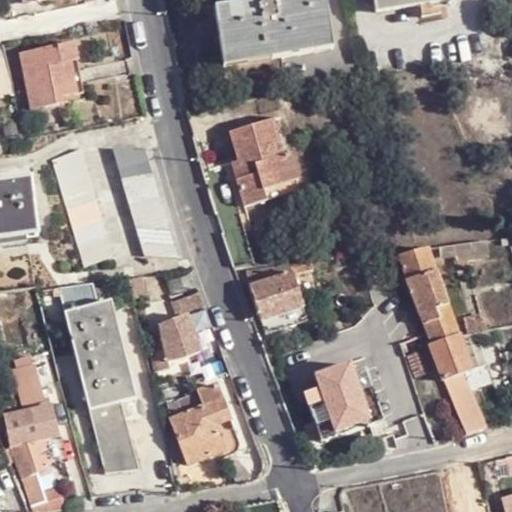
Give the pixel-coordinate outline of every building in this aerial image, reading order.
[(264,0),(213,8),(224,67),(331,51),(323,0),(264,0)] [(457,0),(372,0),(374,13),(457,2),(457,0)] [(18,52),(29,109),(81,97),(69,41),(18,52)] [(511,90),(474,90),(474,118),(511,118),(511,90)] [(248,183),(239,185),(247,212),(270,205),(267,194),(301,184),(304,183),(296,156),(288,158),(277,123),(234,135),(243,165),(248,183)] [(53,162),(84,269),(113,256),(83,151),(53,162)] [(116,152),(145,259),(177,258),(148,153),(116,152)] [(234,167),(239,185),(248,183),(243,165),(234,167)] [(0,182),(0,242),(37,238),(30,179),(0,182)] [(267,194),(270,205),(303,196),(301,184),(267,194)] [(427,248),(399,258),(409,285),(436,275),(427,248)] [(310,260),(288,262),(290,275),(293,274),(293,276),(311,274),(310,260)] [(249,289),(274,281),(271,269),(245,272),(249,289)] [(303,308),(293,276),(293,274),(290,275),(274,281),(249,289),(265,337),(290,327),(285,315),(303,308)] [(420,317),(447,307),(436,275),(409,285),(420,317)] [(66,318),(99,310),(93,286),(58,291),(66,318)] [(177,320),(206,310),(200,294),(172,304),(177,320)] [(66,318),(91,415),(122,408),(137,403),(113,307),(99,310),(66,318)] [(427,337),(429,347),(459,340),(447,307),(420,317),(427,337)] [(177,320),(160,326),(166,364),(183,360),(200,354),(187,317),(177,320)] [(399,348),(402,347),(419,341),(410,317),(390,324),(399,348)] [(476,336),(484,334),(480,318),(472,320),(476,336)] [(462,323),(466,338),(476,336),(472,320),(462,323)] [(146,332),(150,353),(164,352),(160,326),(146,332)] [(428,347),(441,383),(459,377),(471,373),(459,340),(429,347),(428,347)] [(150,353),(153,375),(168,373),(166,364),(164,352),(150,353)] [(350,358),(313,371),(332,432),(374,420),(350,358)] [(12,373),(24,411),(46,404),(35,366),(12,373)] [(441,383),(454,413),(471,407),(468,397),(489,389),(484,368),(471,373),(459,377),(441,383)] [(187,466),(220,452),(223,452),(214,430),(232,423),(217,388),(199,394),(204,406),(169,420),(187,466)] [(6,422),(15,454),(60,441),(51,407),(6,422)] [(464,437),(480,432),(471,407),(454,413),(464,437)] [(122,408),(91,415),(108,480),(138,474),(122,408)] [(223,452),(220,452),(223,460),(230,456),(233,454),(237,450),(238,446),(239,440),(236,433),(232,423),(214,430),(223,452)] [(37,473),(66,464),(60,441),(15,454),(30,506),(44,501),(37,473)] [(280,511),(276,500),(233,508),(234,511),(280,511)]
